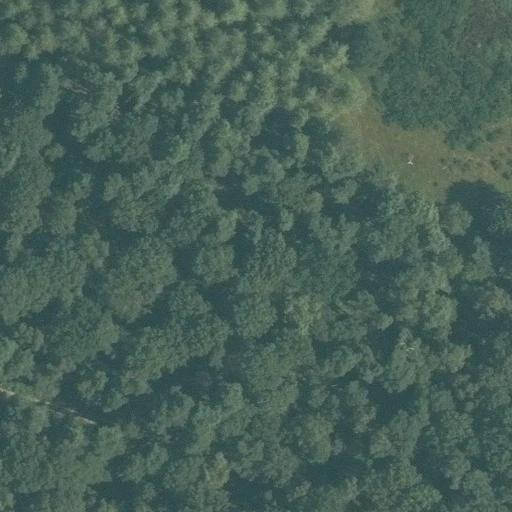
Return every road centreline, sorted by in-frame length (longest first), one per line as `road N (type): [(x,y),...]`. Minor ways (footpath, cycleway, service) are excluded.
road 1 (track): [(0,395),(192,456),(240,511)]
road 2 (unknown): [(377,511),(302,479),(267,487),(249,511)]
